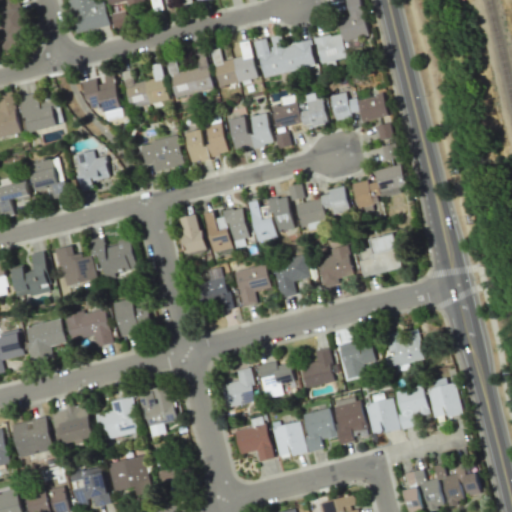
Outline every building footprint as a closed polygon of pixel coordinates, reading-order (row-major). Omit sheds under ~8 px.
[(0,0),(0,35),(3,50),(28,45),(19,0),(0,0)] [(68,0),(75,33),(110,25),(105,0),(94,2),(93,0),(68,0)] [(368,35),(360,0),(346,0),(349,16),(338,18),(341,33),(315,38),(321,66),(335,63),(335,59),(347,57),(344,40),(368,35)] [(111,14),(114,28),(129,24),(125,10),(111,14)] [(316,65),(310,40),(283,46),(281,34),(268,38),(254,41),(263,77),(316,65)] [(219,86),(258,77),(249,40),(239,43),(242,56),(223,61),(220,48),(210,50),(219,86)] [(213,89),(205,51),(193,54),(196,67),(178,71),(176,60),(167,62),(175,98),(213,89)] [(133,83),(131,71),(122,73),(129,107),(168,99),(161,64),(152,66),(154,78),(133,83)] [(123,117),(115,74),(104,76),(105,83),(98,84),(97,79),(84,81),(89,109),(104,106),(106,120),(123,117)] [(0,137),(21,132),(12,91),(0,93),(0,137)] [(63,124),(57,96),(39,101),(37,92),(19,96),(27,132),(63,124)] [(304,127),(326,122),(320,92),(305,95),(308,110),(301,111),(304,127)] [(388,116),(383,93),(348,101),(346,92),(331,95),(336,120),(352,117),(351,112),(360,110),(363,121),(388,116)] [(247,115),(228,119),(234,151),(273,143),(267,113),(248,116),(247,115)] [(211,156),(229,152),(222,121),(205,125),(209,142),(208,143),(211,156)] [(391,122),(378,126),(381,139),(395,136),(391,122)] [(185,132),(190,162),(208,159),(203,129),(185,132)] [(288,131),(276,134),(280,148),(292,144),(288,131)] [(154,168),(155,174),(185,168),(178,136),(141,143),(146,169),(154,168)] [(382,146),(386,159),(398,156),(395,143),(382,146)] [(72,155),(81,191),(94,188),(93,181),(110,177),(105,156),(96,158),(94,150),(72,155)] [(29,164),(36,192),(50,188),(53,199),(69,195),(59,156),(29,164)] [(374,171),(376,181),(369,183),(368,180),(352,183),(358,208),(374,204),(372,195),(406,187),(401,164),(374,171)] [(31,197),(27,181),(0,186),(0,211),(1,217),(14,214),(11,201),(31,197)] [(302,183),(289,186),(292,199),(305,196),(302,183)] [(350,211),(344,187),(320,192),(322,198),(296,204),(301,228),(316,224),(316,222),(326,219),(324,209),(332,207),(334,215),(350,211)] [(269,199),(278,232),(294,228),(286,195),(269,199)] [(277,237),(271,209),(264,211),(265,214),(261,215),(258,200),(248,202),(257,241),(277,237)] [(207,248),(198,213),(178,219),(187,254),(207,248)] [(368,238),(370,248),(356,251),(362,277),(401,268),(393,233),(368,238)] [(131,238),(106,244),(104,236),(91,239),(94,255),(100,254),(106,280),(116,277),(116,273),(137,268),(131,238)] [(98,279),(91,253),(75,257),(72,245),(56,249),(66,286),(98,279)] [(330,249),(332,257),(318,259),(324,287),(339,284),(338,277),(354,274),(348,245),(330,249)] [(27,273),(25,266),(13,269),(16,282),(14,283),(17,296),(31,293),(32,295),(51,291),(50,284),(52,283),(45,257),(46,257),(45,251),(31,254),(35,271),(27,273)] [(273,262),(282,297),(298,293),(295,281),(312,276),(306,253),(273,262)] [(0,294),(9,292),(2,262),(0,262),(0,294)] [(267,263),(272,287),(255,291),(258,303),(243,306),(235,270),(267,263)] [(205,270),(207,280),(204,281),(211,313),(232,308),(223,266),(205,270)] [(121,336),(152,327),(146,305),(134,308),(131,298),(112,303),(121,336)] [(66,314),(72,339),(95,335),(98,346),(115,342),(106,309),(86,313),(85,310),(66,314)] [(27,326),(61,318),(67,342),(51,346),(53,355),(31,360),(27,342),(30,341),(27,326)] [(408,362),(423,359),(417,328),(387,334),(391,357),(389,357),(392,372),(409,368),(408,362)] [(0,372),(5,372),(2,360),(24,355),(19,331),(0,334),(0,372)] [(339,345),(347,378),(378,370),(370,338),(339,345)] [(306,387),(336,381),(328,348),(315,351),(317,361),(301,365),(306,387)] [(294,381),(290,362),(277,365),(276,361),(258,365),(265,398),(283,394),(281,384),(294,381)] [(257,401),(249,367),(236,371),(239,380),(224,384),(230,408),(257,401)] [(433,381),(434,387),(427,389),(434,417),(448,414),(448,417),(463,413),(456,382),(448,384),(447,377),(433,381)] [(396,390),(401,413),(399,414),(402,429),(417,425),(415,416),(430,412),(423,384),(396,390)] [(163,423),(177,420),(170,386),(139,392),(149,436),(165,433),(163,423)] [(111,400),(113,411),(98,413),(102,439),(139,433),(132,397),(111,400)] [(372,434),(400,428),(394,398),(366,403),(372,434)] [(333,406),(342,443),(355,440),(353,433),(368,429),(361,400),(333,406)] [(52,412),(60,445),(95,436),(86,404),(75,406),(74,404),(67,406),(67,408),(52,412)] [(303,413),(310,451),(323,449),(322,439),(336,437),(331,408),(303,413)] [(12,425),(21,458),(55,449),(46,416),(12,425)] [(273,427),(280,458),(292,455),(292,456),(308,452),(300,420),(273,427)] [(273,459),(268,424),(236,429),(239,453),(257,451),(259,461),(273,459)] [(0,466),(11,463),(3,427),(0,427),(0,466)] [(107,463),(114,492),(136,487),(138,495),(152,491),(144,455),(107,463)] [(481,493),(477,472),(466,474),(464,463),(455,464),(457,473),(447,475),(444,464),(439,465),(446,505),(466,501),(465,496),(481,493)] [(110,503),(102,466),(69,473),(71,483),(83,480),(85,486),(74,489),(78,506),(88,504),(88,500),(93,498),(95,506),(110,503)] [(406,472),(410,489),(405,490),(410,511),(418,511),(427,510),(427,511),(445,506),(439,478),(427,480),(424,468),(406,472)] [(57,511),(69,509),(64,485),(26,495),(30,511),(57,511)] [(0,492),(0,511),(23,511),(18,488),(0,492)] [(359,511),(358,506),(357,506),(354,495),(321,502),(322,511),(359,511)]
